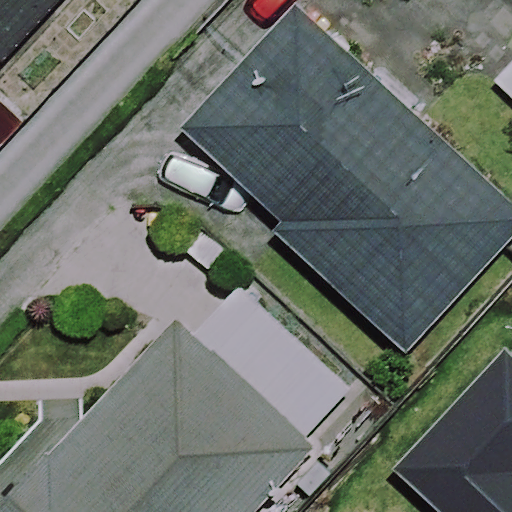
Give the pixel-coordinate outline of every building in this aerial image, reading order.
[(0,0),(0,59),(54,0),(0,0)] [(511,235),(511,224),(298,20),(181,143),(400,353),(511,235)] [(511,64),(494,85),(511,101),(511,64)] [(346,393),(226,277),(78,428),(66,417),(0,484),(0,511),(252,511),(305,458),(294,447),(346,393)] [(444,511),(511,511),(511,367),(501,357),(398,470),(444,511)]
